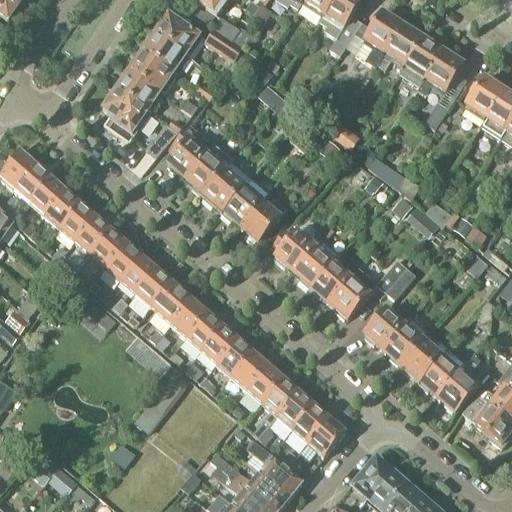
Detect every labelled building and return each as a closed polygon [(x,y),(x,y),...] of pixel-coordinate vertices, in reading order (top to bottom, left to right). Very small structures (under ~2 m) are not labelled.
[(0,0),(0,21),(7,26),(13,18),(16,17),(19,11),(19,9),(20,6),(11,0),(0,0)] [(229,5),(222,0),(184,0),(217,22),(229,5)] [(302,7),(306,0),(278,0),(274,6),(286,14),(288,11),(297,16),(302,7)] [(334,0),(306,0),(302,7),(322,19),(334,0)] [(334,0),(322,19),(317,27),(325,32),(323,37),(335,44),(328,55),(339,62),(353,40),(360,28),(351,22),(361,5),(353,0),(334,0)] [(263,28),(270,17),(260,10),(252,22),(263,28)] [(360,28),(353,40),(362,46),(354,59),(364,66),(374,73),(376,71),(401,31),(394,26),(395,24),(385,18),(384,20),(381,18),(370,35),(360,28)] [(159,29),(154,35),(156,38),(155,40),(189,63),(202,44),(168,21),(163,28),(159,29)] [(213,35),(231,47),(238,37),(220,25),(213,35)] [(401,31),(376,71),(383,76),(391,64),(403,72),(423,41),(411,34),(410,36),(401,31)] [(205,47),(204,49),(207,51),(234,70),(243,56),(242,55),(231,47),(213,35),(205,47)] [(147,51),(142,58),(176,82),(189,63),(155,40),(154,41),(150,42),(146,47),(147,51)] [(423,41),(403,72),(397,81),(417,94),(441,56),(432,51),(434,49),(423,41)] [(441,56),(417,94),(416,96),(424,101),(431,90),(443,97),(423,129),(435,137),(466,87),(455,80),(462,70),(460,68),(461,66),(451,59),(449,61),(441,56)] [(134,70),(129,77),(163,101),(176,82),(142,58),(141,60),(137,61),(133,66),(134,70)] [(262,90),(271,80),(263,72),(258,77),(255,75),(251,79),(262,90)] [(119,86),(116,91),(117,95),(116,96),(150,120),(163,101),(129,77),(124,85),(119,86)] [(485,124),(503,95),(495,91),(497,89),(486,82),(485,84),(483,82),(464,111),(485,124)] [(320,90),(325,93),(330,97),(334,90),(324,83),(320,90)] [(194,95),(208,106),(213,99),(199,88),(194,95)] [(299,89),(290,104),(303,113),(313,98),(299,89)] [(503,95),(485,124),(479,132),(499,145),(511,125),(511,100),(511,101),(503,95)] [(111,120),(103,132),(129,150),(150,120),(116,96),(115,98),(111,99),(107,104),(108,108),(103,115),(111,120)] [(183,116),(191,121),(192,121),(197,114),(185,105),(180,113),(184,116),(183,116)] [(274,118),(291,134),(302,121),(284,106),(274,118)] [(310,123),(328,139),(338,128),(320,112),(310,123)] [(172,124),(167,131),(169,133),(176,139),(176,138),(182,131),(172,124)] [(511,125),(499,145),(511,153),(511,125)] [(359,143),(340,128),(330,141),(349,155),(359,143)] [(158,138),(145,154),(155,163),(169,147),(176,139),(169,134),(169,133),(167,131),(165,130),(158,138)] [(175,161),(167,171),(169,172),(168,174),(176,182),(178,180),(185,187),(207,161),(190,146),(196,138),(189,132),(169,156),(175,161)] [(302,159),(313,147),(315,144),(301,132),(288,147),(302,159)] [(328,146),(319,157),(330,167),(340,156),(328,146)] [(367,171),(373,162),(375,158),(359,148),(351,160),(367,171)] [(207,161),(185,187),(193,193),(191,195),(202,204),(225,176),(228,173),(232,169),(233,168),(215,152),(207,161)] [(0,186),(14,198),(37,172),(31,167),(32,161),(26,157),(22,159),(20,157),(11,171),(0,164),(0,177),(4,180),(0,186)] [(373,162),(367,171),(366,173),(396,196),(404,183),(373,162)] [(225,176),(202,204),(220,219),(243,192),(250,184),(232,169),(228,173),(225,176)] [(41,175),(37,172),(14,198),(29,211),(55,182),(47,175),(41,175)] [(55,182),(29,211),(44,224),(67,198),(63,194),(63,189),(55,182)] [(381,189),(373,182),(364,193),(373,200),(381,189)] [(404,183),(396,196),(408,206),(418,193),(404,183)] [(243,192),(220,219),(230,228),(231,227),(239,233),(261,207),(268,200),(250,184),(243,192)] [(72,202),(67,198),(44,224),(59,237),(85,208),(76,200),(72,202)] [(261,207),(239,233),(247,240),(245,241),(254,248),(255,247),(257,249),(279,223),(285,215),(268,200),(261,207)] [(411,212),(400,202),(390,214),(401,224),(411,212)] [(2,209),(0,212),(0,219),(2,221),(2,224),(5,227),(13,216),(3,208),(2,209)] [(85,208),(59,237),(74,250),(97,224),(92,220),(93,214),(85,208)] [(432,208),(424,218),(441,233),(450,221),(432,208)] [(416,213),(407,223),(415,230),(424,220),(416,213)] [(0,246),(2,248),(13,232),(5,227),(2,224),(2,221),(0,219),(0,246)] [(463,242),(471,231),(461,223),(452,235),(463,242)] [(102,228),(97,224),(74,250),(90,263),(115,234),(106,226),(102,228)] [(285,234),(269,253),(270,254),(277,260),(274,263),(275,264),(274,266),(283,274),(285,273),(292,279),(319,247),(313,241),(314,234),(308,229),(301,231),(295,237),(293,240),(287,235),(285,234)] [(472,232),(464,245),(477,253),(485,240),(472,232)] [(123,240),(115,234),(90,263),(105,276),(127,250),(123,246),(123,240)] [(319,247),(292,279),(299,285),(298,286),(309,296),(332,269),(338,262),(320,245),(319,247)] [(133,254),(127,250),(105,276),(120,289),(145,260),(137,253),(133,254)] [(482,259),(502,276),(507,270),(487,253),(482,259)] [(145,260),(120,289),(135,302),(158,276),(153,272),(154,267),(145,260)] [(475,283),(486,270),(476,262),(465,275),(475,283)] [(385,298),(406,274),(411,268),(408,266),(403,271),(396,266),(375,290),(385,298)] [(332,269),(309,296),(319,305),(321,304),(328,310),(350,285),(332,269)] [(56,272),(43,286),(53,294),(65,281),(56,272)] [(505,283),(490,272),(485,280),(499,291),(505,283)] [(415,282),(406,274),(385,298),(394,306),(415,282)] [(163,281),(158,276),(135,302),(151,316),(173,289),(172,288),(173,283),(168,279),(163,281)] [(350,285),(328,310),(336,317),(335,318),(343,326),(344,324),(346,326),(368,300),(376,291),(358,276),(350,285)] [(53,294),(43,286),(41,284),(28,298),(30,300),(40,309),(53,294)] [(171,333),(194,307),(189,303),(189,298),(185,294),(180,295),(178,293),(156,320),(171,333)] [(40,309),(30,300),(17,314),(27,323),(40,309)] [(119,320),(128,311),(120,304),(111,313),(119,320)] [(114,326),(92,307),(84,315),(106,335),(114,326)] [(198,311),(194,307),(171,333),(187,346),(209,320),(207,318),(208,314),(203,309),(198,311)] [(385,314),(363,340),(366,342),(364,344),(373,351),(374,350),(381,356),(403,330),(385,314)] [(4,327),(18,339),(28,329),(14,316),(4,327)] [(213,324),(209,320),(187,346),(202,359),(227,330),(219,323),(213,324)] [(403,330),(381,356),(388,362),(387,363),(398,373),(421,346),(428,338),(410,323),(403,330)] [(19,342),(3,327),(0,329),(0,339),(12,350),(19,342)] [(227,330),(202,359),(217,372),(239,346),(234,341),(234,336),(227,330)] [(155,351),(163,342),(156,335),(148,344),(155,351)] [(170,370),(136,341),(124,356),(158,385),(170,370)] [(163,342),(155,351),(160,356),(168,347),(163,342)] [(239,346),(217,372),(232,386),(257,356),(250,349),(244,350),(239,346)] [(421,346),(398,373),(417,389),(440,362),(447,354),(439,348),(433,356),(421,346)] [(440,362),(417,389),(426,397),(427,395),(435,402),(457,377),(464,369),(447,354),(440,362)] [(257,356),(232,386),(247,399),(270,373),(264,367),(265,362),(257,356)] [(457,377),(435,402),(443,409),(442,410),(451,418),(452,417),(454,418),(476,393),(465,383),(475,371),(468,365),(464,369),(457,377)] [(203,377),(191,367),(183,376),(194,386),(203,377)] [(511,367),(511,368),(497,387),(504,392),(511,398),(511,367)] [(273,376),(270,373),(247,399),(263,412),(288,382),(279,375),(273,376)] [(164,421),(188,389),(173,377),(148,409),(164,421)] [(288,382),(263,412),(269,417),(251,439),(258,445),(258,444),(260,445),(269,435),(267,434),(276,423),(278,425),(300,399),(295,394),(295,389),(288,382)] [(0,386),(0,418),(15,397),(0,386)] [(486,396),(480,403),(511,428),(511,398),(504,392),(495,403),(486,396)] [(304,402),(300,399),(278,425),(293,438),(318,408),(310,402),(304,402)] [(476,400),(461,419),(489,441),(488,442),(501,453),(511,438),(511,428),(480,403),(476,400)] [(325,415),(318,408),(293,438),(308,451),(331,425),(325,420),(325,415)] [(159,421),(146,411),(133,428),(147,438),(159,421)] [(335,428),(331,425),(308,451),(324,464),(346,438),(345,437),(346,432),(341,428),(335,428)] [(269,435),(260,445),(265,449),(273,439),(269,435)] [(257,479),(289,506),(302,490),(272,464),(273,463),(252,445),(245,454),(264,471),(257,479)] [(110,463),(123,473),(134,460),(120,450),(110,463)] [(217,458),(211,465),(210,466),(264,511),(283,511),(289,506),(257,479),(250,487),(217,458)] [(43,460),(28,477),(44,491),(59,473),(43,460)] [(379,462),(349,497),(365,510),(368,507),(368,508),(395,476),(394,475),(391,478),(388,475),(391,472),(379,462)] [(175,473),(187,483),(195,473),(183,464),(175,473)] [(264,511),(210,466),(211,465),(209,464),(203,472),(238,502),(231,510),(233,511),(264,511)] [(304,470),(298,478),(305,483),(311,476),(304,470)] [(395,476),(368,508),(373,511),(392,511),(409,493),(404,488),(404,483),(395,476)] [(71,496),(76,490),(62,478),(57,484),(71,496)] [(76,490),(71,496),(66,502),(70,505),(78,505),(79,503),(88,511),(93,505),(76,490)] [(409,493),(392,511),(419,511),(427,503),(418,495),(412,495),(409,493)] [(336,511),(367,511),(365,510),(349,497),(345,502),(336,511)] [(219,500),(208,511),(233,511),(231,510),(219,500)] [(434,511),(434,509),(427,503),(419,511),(434,511)]
